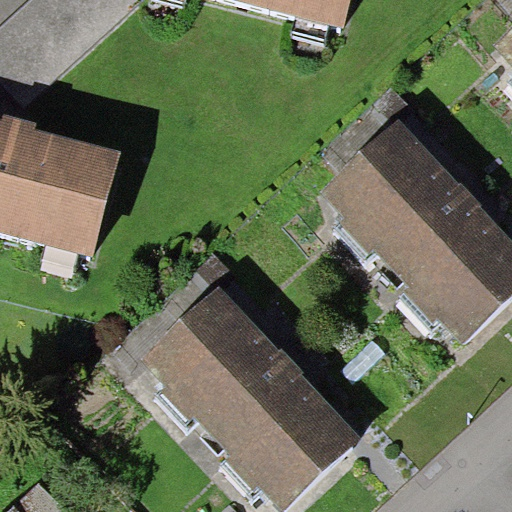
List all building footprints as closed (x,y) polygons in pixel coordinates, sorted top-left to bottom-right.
[(132,0),(24,0),(0,22),(0,77),(21,101),(132,0)] [(337,0),(222,0),(331,26),(337,0)] [(92,148),(0,125),(0,218),(71,236),(92,148)] [(511,299),(511,246),(398,125),(322,195),(462,345),(511,299)] [(355,434),(223,294),(146,365),(278,506),(355,434)] [(71,511),(44,483),(11,511),(71,511)]
